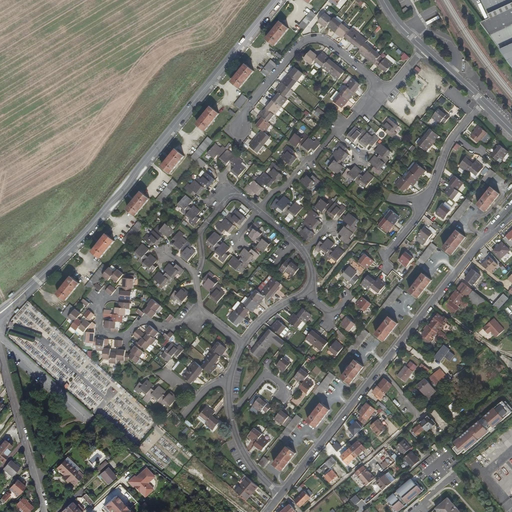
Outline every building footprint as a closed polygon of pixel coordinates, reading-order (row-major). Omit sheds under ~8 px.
[(511,2),(488,14),(490,18),(511,7),(511,2)] [(485,29),(511,65),(511,7),(490,18),(485,20),(483,21),(480,23),(485,29)] [(304,31),(309,24),(314,18),(309,14),(305,20),(299,26),(304,31)] [(326,28),(328,26),(331,29),(331,30),(335,33),(339,37),(339,36),(343,39),(345,36),(349,40),(348,41),(352,44),(356,47),(357,46),(360,49),(359,51),(362,55),(366,58),(370,62),(370,61),(374,64),(382,70),(383,69),(384,70),(387,72),(393,64),(386,57),(383,54),(381,56),(373,49),(365,43),(367,41),(360,35),(352,28),(350,31),(342,24),(334,18),(333,20),(325,14),(319,21),(323,24),(322,25),(326,28)] [(334,18),(342,24),(344,22),(337,15),(334,18)] [(289,29),(281,22),(267,39),(275,46),(289,29)] [(312,64),(315,61),(323,67),(330,74),(338,80),(345,72),(341,69),(342,68),(338,65),(334,61),(333,62),(330,59),(326,56),(326,55),(323,52),(319,56),(315,52),(315,53),(311,50),(305,58),(312,64)] [(261,73),(266,77),(274,67),(269,63),(261,73)] [(240,88),(254,71),(246,65),(232,82),(240,88)] [(292,71),(291,71),(288,74),(289,75),(286,79),(285,78),(282,82),(279,86),(279,87),(276,90),(279,93),(276,97),(275,96),(272,100),(269,104),(269,105),(267,108),(263,112),(262,112),(259,115),(262,118),(259,121),(260,122),(256,126),(262,131),(259,135),(258,134),(255,138),(252,142),(253,142),(250,146),(258,153),(264,145),(270,137),(264,133),(271,125),(270,125),(268,123),(273,116),(274,115),(275,115),(281,107),(288,100),(284,97),(291,90),(297,82),(303,74),(296,67),(295,67),(292,71)] [(471,69),(465,73),(468,78),(475,74),(471,69)] [(346,86),(340,94),(334,101),(342,108),(345,104),(346,105),(349,101),(352,97),(352,96),(355,93),(358,89),(357,88),(360,85),(352,78),(346,86)] [(235,105),(240,109),(248,99),(243,95),(235,105)] [(219,114),(211,107),(197,124),(205,131),(219,114)] [(326,114),(318,108),(316,110),(324,117),(326,114)] [(445,123),(450,117),(443,111),(442,112),(441,111),(439,109),(432,117),(440,124),(442,121),(445,123)] [(388,129),(386,132),(388,134),(392,138),(396,133),(394,131),(398,126),(389,119),(384,125),(387,128),(388,129)] [(481,140),(487,133),(478,125),(475,129),(476,130),(471,137),(478,142),(480,139),(481,140)] [(355,142),(357,139),(359,137),(361,140),(360,141),(360,142),(367,148),(369,145),(371,143),(374,146),(379,139),(374,135),(372,137),(367,133),(362,129),(360,131),(355,127),(348,136),(355,142)] [(429,147),(430,148),(433,145),(437,140),(436,139),(439,136),(431,129),(424,137),(418,144),(426,151),(429,147)] [(297,132),(290,141),(297,147),(299,143),(300,142),(303,145),(309,138),(304,134),(302,136),(297,132)] [(204,142),(209,146),(213,141),(208,137),(204,142)] [(309,138),(303,145),(302,146),(302,147),(309,153),(311,149),(312,148),(316,151),(321,144),(316,140),(314,142),(309,138)] [(341,160),(342,161),(343,162),(349,155),(345,152),(344,151),(347,148),(340,142),(336,147),(338,149),(334,154),(341,160)] [(215,159),(218,156),(219,154),(222,157),(221,158),(220,159),(227,165),(229,162),(230,161),(234,163),(238,158),(239,156),(234,152),(233,154),(228,150),(227,150),(223,146),(221,148),(215,144),(208,153),(215,159)] [(378,157),(377,156),(376,156),(370,163),(373,166),(375,167),(372,170),(379,175),(383,170),(381,168),(385,163),(389,158),(387,156),(391,151),(382,144),(376,151),(379,153),(381,155),(378,157)] [(508,152),(500,145),(498,148),(497,149),(496,148),(491,155),(500,162),(508,152)] [(294,151),(293,151),(287,146),(283,151),(286,153),(282,158),(288,163),(291,165),(296,158),(293,155),(292,154),(294,151)] [(196,162),(198,160),(205,151),(200,147),(192,157),(196,162)] [(185,156),(177,150),(163,167),(171,173),(185,156)] [(328,166),(338,174),(343,167),(340,164),(339,163),(341,160),(334,154),(330,159),(332,161),(328,166)] [(197,162),(203,167),(207,163),(200,158),(197,162)] [(234,168),(232,171),(239,177),(246,168),(241,164),(243,162),(238,158),(234,163),(232,164),(235,167),(234,168)] [(467,172),(470,170),(477,176),(484,168),(480,165),(480,164),(476,161),(475,163),(471,160),(470,161),(468,160),(466,158),(459,167),(467,172)] [(268,174),(265,172),(265,173),(261,178),(259,176),(255,181),(251,186),(249,184),(244,189),(251,195),(254,192),(255,193),(258,195),(264,188),(263,187),(262,186),(264,183),(266,184),(269,187),(275,180),(277,182),(283,175),(280,173),(278,171),(280,168),(274,163),(270,167),(272,169),(268,174)] [(417,164),(411,172),(405,179),(402,177),(396,185),(403,191),(406,189),(407,188),(411,184),(414,187),(417,183),(416,182),(419,178),(421,176),(422,174),(423,175),(426,171),(417,164)] [(351,170),(348,168),(347,170),(343,175),(348,179),(350,176),(355,181),(360,185),(361,183),(366,187),(374,178),(367,172),(364,175),(363,177),(360,174),(361,173),(362,172),(355,166),(352,169),(351,170)] [(485,167),(480,172),(484,175),(489,169),(485,167)] [(495,173),(490,169),(482,179),(487,183),(495,173)] [(204,183),(206,184),(209,187),(215,180),(206,172),(201,177),(199,175),(195,180),(202,186),(204,183)] [(316,186),(320,181),(313,175),(311,178),(309,177),(306,175),(301,182),(310,189),(314,184),(316,186)] [(451,182),(449,184),(450,185),(458,191),(464,183),(461,180),(454,175),(451,179),(453,180),(451,182)] [(162,204),(170,194),(178,184),(173,180),(165,190),(157,200),(162,204)] [(205,188),(203,187),(202,186),(195,180),(191,185),(189,184),(185,189),(191,194),(194,191),(195,192),(199,195),(205,188)] [(453,200),(459,192),(458,191),(450,185),(447,189),(448,189),(445,193),(453,200)] [(500,194),(492,187),(478,205),(486,211),(500,194)] [(150,199),(142,192),(128,209),(136,216),(150,199)] [(189,206),(190,205),(193,201),(186,195),(178,205),(183,209),(181,211),(186,215),(192,208),(189,206)] [(276,209),(279,207),(284,211),(288,215),(290,213),(296,217),(303,208),(296,202),(293,205),(292,207),(289,204),(290,203),(291,202),(284,196),(281,199),(280,201),(277,198),(271,205),(276,209)] [(315,206),(322,212),(325,209),(326,207),(329,210),(335,203),(330,199),(328,201),(323,197),(315,206)] [(467,198),(461,206),(458,210),(449,221),(454,225),(463,214),(472,202),(467,198)] [(335,203),(329,210),(328,211),(327,212),(334,218),(337,214),(338,213),(342,215),(347,209),(342,204),(340,207),(335,203)] [(452,208),(445,203),(443,205),(436,214),(440,217),(441,216),(444,219),(450,211),(451,210),(452,208)] [(194,206),(193,207),(192,208),(186,215),(191,220),(189,222),(194,226),(200,219),(197,217),(198,215),(201,212),(194,206)] [(312,227),(314,228),(315,229),(320,222),(317,219),(316,218),(318,215),(311,209),(307,214),(310,216),(305,221),(312,227)] [(391,229),(395,225),(398,221),(397,220),(400,217),(392,210),(386,218),(379,226),(387,232),(390,228),(391,229)] [(236,221),(237,223),(240,225),(246,218),(237,211),(232,216),(230,214),(226,219),(233,224),(236,221)] [(349,224),(346,227),(345,226),(344,225),(338,232),(342,235),(343,236),(340,239),(347,245),(351,240),(349,238),(353,233),(357,228),(355,226),(359,221),(350,213),(344,220),(347,223),(349,224)] [(216,227),(222,232),(225,230),(227,231),(230,233),(236,227),(234,226),(233,224),(226,219),(222,224),(220,222),(216,227)] [(128,246),(135,237),(135,236),(144,226),(139,221),(130,232),(122,242),(128,246)] [(314,234),(311,231),(310,230),(312,227),(305,221),(301,226),(304,228),(299,233),(309,241),(314,234)] [(255,242),(256,241),(257,239),(261,242),(259,243),(257,247),(264,253),(272,243),(266,239),(268,236),(263,233),(258,228),(260,226),(255,222),(250,229),(253,231),(251,233),(249,236),(255,242)] [(160,228),(158,226),(154,231),(150,236),(148,234),(144,239),(150,244),(153,241),(154,242),(158,245),(163,238),(163,237),(161,236),(164,233),(165,235),(168,237),(174,230),(165,223),(160,228)] [(419,237),(426,242),(432,234),(430,232),(428,231),(429,230),(426,227),(418,236),(419,237)] [(180,251),(181,250),(182,248),(188,242),(183,237),(184,235),(180,231),(174,238),(177,240),(176,242),(173,245),(180,251)] [(466,237),(458,231),(444,248),(452,254),(466,237)] [(218,243),(219,242),(222,238),(215,233),(207,241),(212,246),(211,248),(215,252),(221,245),(218,243)] [(115,241),(107,235),(93,252),(101,258),(115,241)] [(416,240),(423,245),(426,242),(419,237),(416,240)] [(331,249),(332,248),(335,245),(328,239),(325,242),(324,244),(321,241),(315,248),(320,252),(322,250),(327,254),(325,256),(330,260),(332,258),(337,262),(344,253),(338,247),(335,250),(334,252),(331,249)] [(185,251),(184,252),(181,256),(188,261),(196,252),(191,248),(193,246),(188,242),(182,248),(185,251)] [(224,262),(229,256),(226,253),(227,252),(230,249),(223,243),(222,244),(221,245),(215,252),(220,256),(219,259),(224,262)] [(509,251),(502,243),(493,250),(501,259),(509,251)] [(143,264),(148,268),(146,270),(151,274),(157,268),(154,265),(155,264),(157,260),(151,255),(150,256),(149,257),(146,255),(147,253),(150,250),(143,244),(135,253),(140,258),(138,260),(143,264)] [(433,252),(428,248),(424,253),(416,263),(421,267),(429,257),(433,252)] [(239,255),(240,256),(242,257),(249,263),(253,258),(255,260),(259,255),(252,249),(250,252),(248,251),(245,249),(239,255)] [(414,258),(406,252),(400,260),(403,263),(402,264),(406,267),(414,258)] [(371,265),(374,262),(365,254),(359,261),(367,268),(370,264),(371,265)] [(242,266),(245,268),(249,263),(242,257),(239,260),(238,259),(235,257),(229,264),(238,271),(242,266)] [(486,262),(481,265),(491,273),(493,272),(491,271),(497,265),(490,257),(486,262)] [(297,264),(289,258),(279,270),(283,273),(285,270),(293,277),(299,269),(297,267),(296,266),(297,264)] [(100,279),(103,276),(109,269),(104,264),(95,275),(85,287),(90,291),(95,286),(97,283),(100,279)] [(163,275),(160,272),(154,279),(163,286),(167,281),(170,283),(173,278),(178,273),(180,275),(184,270),(177,265),(175,268),(173,267),(170,264),(164,271),(165,272),(167,273),(164,276),(163,275)] [(110,267),(109,269),(103,276),(109,281),(111,278),(117,283),(124,274),(118,269),(116,272),(110,267)] [(347,278),(346,279),(353,285),(359,278),(355,275),(357,273),(350,267),(343,275),(346,277),(347,278)] [(481,276),(473,270),(466,278),(474,285),(481,276)] [(203,286),(210,292),(211,291),(212,290),(215,293),(214,294),(211,297),(218,303),(225,294),(220,290),(222,287),(217,283),(218,283),(212,278),(214,276),(210,272),(204,279),(207,282),(206,283),(203,286)] [(432,280),(424,274),(410,291),(418,297),(432,280)] [(362,284),(369,290),(371,287),(376,280),(373,277),(372,279),(370,277),(368,276),(362,284)] [(80,284),(72,277),(58,294),(66,301),(80,284)] [(273,277),(267,285),(260,293),(257,290),(251,298),(244,305),(239,301),(233,309),(235,311),(229,319),(237,325),(239,323),(240,321),(241,323),(245,319),(248,315),(247,314),(248,312),(250,310),(252,312),(255,308),(256,309),(260,305),(263,301),(262,300),(265,297),(269,299),(271,297),(271,296),(273,297),(276,293),(280,289),(278,288),(279,286),(281,284),(273,277)] [(135,279),(125,278),(123,287),(131,288),(134,288),(135,279)] [(383,281),(379,278),(376,280),(371,287),(379,293),(386,285),(382,282),(383,281)] [(485,309),(490,303),(463,283),(444,306),(453,314),(459,307),(458,306),(460,303),(465,307),(468,304),(463,300),(465,297),(483,311),(485,309)] [(108,293),(111,296),(117,290),(114,287),(111,285),(108,289),(106,291),(108,293)] [(403,290),(398,286),(390,297),(382,306),(387,310),(394,301),(403,290)] [(132,300),(133,292),(131,292),(131,288),(123,287),(123,291),(122,291),(121,299),(121,302),(120,308),(116,307),(115,314),(113,314),(113,318),(113,321),(106,321),(105,328),(112,328),(111,332),(119,332),(119,329),(116,329),(117,321),(120,322),(124,322),(124,315),(126,315),(127,308),(131,309),(131,303),(128,303),(128,300),(132,300)] [(176,290),(170,297),(171,297),(175,301),(178,299),(183,303),(187,298),(190,294),(183,288),(180,291),(179,292),(176,290)] [(504,294),(493,306),(498,310),(508,299),(504,294)] [(365,311),(371,303),(363,297),(360,301),(359,300),(356,304),(365,311)] [(153,299),(149,304),(148,305),(149,306),(157,312),(161,306),(162,306),(153,299)] [(488,312),(493,306),(490,303),(485,309),(488,312)] [(62,315),(68,319),(69,317),(76,309),(71,305),(62,315)] [(145,311),(153,318),(157,313),(157,312),(149,306),(145,311)] [(69,317),(75,322),(71,326),(77,331),(79,328),(84,332),(88,328),(91,324),(86,320),(84,322),(78,318),(82,314),(76,309),(69,317)] [(312,315),(304,309),(302,311),(300,312),(299,312),(296,315),(303,321),(306,323),(312,315)] [(89,310),(84,316),(87,318),(90,320),(95,315),(92,312),(89,310)] [(292,319),(289,322),(297,329),(303,321),(296,315),(294,313),(290,318),(292,319)] [(443,318),(438,314),(429,326),(443,337),(445,334),(439,330),(440,328),(441,329),(449,319),(444,316),(443,318)] [(343,321),(344,322),(341,325),(349,331),(355,324),(346,316),(343,321)] [(398,323),(390,317),(376,334),(384,341),(398,323)] [(505,330),(494,318),(484,328),(489,334),(491,331),(497,337),(505,330)] [(274,324),(271,327),(280,335),(287,327),(278,321),(275,324),(274,324)] [(297,329),(300,331),(306,323),(303,321),(297,329)] [(428,343),(437,332),(429,326),(427,325),(424,329),(425,330),(421,335),(424,337),(422,339),(428,343)] [(129,356),(138,363),(141,359),(140,358),(145,353),(141,350),(143,347),(147,350),(151,345),(152,345),(157,340),(155,338),(159,333),(151,326),(146,331),(149,333),(146,335),(144,338),(143,338),(141,340),(139,343),(137,342),(135,345),(136,346),(134,348),(132,351),(133,352),(131,354),(129,356)] [(146,335),(139,329),(136,332),(134,335),(139,339),(140,339),(142,336),(143,338),(144,338),(146,335)] [(364,329),(356,339),(354,342),(348,349),(353,353),(361,343),(369,333),(364,329)] [(285,342),(270,330),(263,338),(262,339),(261,338),(255,345),(256,345),(251,351),(256,356),(261,350),(262,351),(264,348),(267,350),(273,343),(280,348),(285,342)] [(325,338),(321,335),(317,332),(316,333),(315,332),(313,330),(307,337),(306,339),(314,345),(321,351),(328,343),(326,341),(324,340),(325,338)] [(86,343),(94,343),(94,345),(98,346),(97,351),(104,351),(104,348),(105,346),(105,340),(101,340),(98,339),(98,338),(95,338),(95,333),(87,332),(86,343)] [(166,333),(163,336),(168,340),(169,341),(171,338),(174,334),(171,332),(168,335),(166,333)] [(340,344),(340,343),(337,340),(330,349),(337,355),(343,347),(340,344)] [(203,368),(210,374),(213,370),(214,371),(218,367),(215,365),(218,361),(217,360),(218,358),(220,356),(222,357),(225,353),(224,352),(226,348),(219,342),(212,350),(212,349),(206,357),(209,359),(202,367),(203,368)] [(176,356),(178,357),(184,349),(179,345),(177,347),(172,343),(162,356),(169,361),(174,355),(175,354),(176,353),(177,354),(176,356)] [(444,344),(434,357),(440,362),(444,356),(450,361),(454,355),(449,350),(450,349),(444,344)] [(104,351),(104,354),(103,359),(111,360),(110,363),(117,364),(118,360),(118,353),(111,352),(112,349),(108,348),(104,348),(104,351)] [(418,358),(421,354),(413,348),(410,352),(418,358)] [(118,353),(118,360),(125,361),(129,361),(129,356),(129,353),(126,353),(126,350),(122,350),(118,349),(118,353)] [(291,364),(283,358),(277,366),(280,368),(280,369),(284,373),(291,364)] [(364,366),(356,360),(343,377),(351,384),(364,366)] [(173,369),(180,374),(186,366),(179,361),(173,369)] [(194,380),(195,381),(198,377),(201,373),(200,372),(201,371),(203,368),(202,367),(196,362),(189,369),(183,377),(191,384),(193,381),(194,380)] [(427,373),(430,370),(422,363),(419,366),(427,373)] [(409,365),(407,367),(405,366),(398,376),(405,381),(414,369),(409,365)] [(434,374),(440,381),(449,374),(445,369),(443,371),(440,368),(434,374)] [(314,385),(306,378),(309,375),(301,369),(294,378),(299,381),(299,380),(303,383),(300,387),(303,388),(304,389),(303,391),(307,394),(314,385)] [(330,372),(329,374),(322,383),(314,393),(319,397),(327,387),(335,376),(330,372)] [(436,384),(440,381),(434,374),(430,377),(436,384)] [(139,392),(141,390),(146,394),(151,398),(153,396),(157,400),(162,404),(164,401),(169,406),(177,397),(170,391),(167,394),(166,395),(163,393),(164,392),(165,391),(158,385),(155,388),(154,390),(151,387),(152,386),(153,385),(147,379),(144,383),(143,384),(140,382),(134,389),(139,392)] [(373,392),(381,399),(385,393),(386,392),(390,388),(392,390),(394,388),(392,386),(391,385),(384,379),(378,386),(373,392)] [(436,391),(425,379),(418,385),(428,398),(436,391)] [(260,396),(267,387),(265,385),(258,394),(260,396)] [(458,407),(461,405),(450,393),(448,395),(458,407)] [(294,396),(291,402),(297,405),(300,399),(294,396)] [(267,413),(272,406),(264,399),(263,401),(262,400),(260,398),(253,406),(261,412),(263,410),(267,413)] [(378,401),(376,404),(383,409),(385,406),(378,401)] [(330,410),(322,403),(308,421),(317,427),(330,410)] [(367,403),(359,413),(362,416),(360,419),(365,423),(375,410),(367,403)] [(506,405),(505,403),(488,417),(490,419),(488,420),(487,419),(484,421),(458,443),(461,446),(466,452),(467,453),(493,432),(491,430),(496,426),(497,428),(511,415),(511,407),(508,403),(506,405)] [(208,421),(206,424),(213,430),(220,422),(217,420),(216,419),(217,418),(213,415),(216,412),(212,409),(211,410),(207,407),(200,414),(208,421)] [(283,424),(289,417),(287,415),(285,414),(287,412),(282,409),(275,418),(283,424)] [(297,414),(287,427),(280,436),(279,438),(284,441),(292,431),(302,418),(297,414)] [(428,417),(420,423),(427,431),(436,423),(432,419),(431,420),(428,417)] [(371,426),(373,428),(372,429),(378,436),(386,429),(378,420),(371,426)] [(355,436),(364,428),(357,421),(349,428),(353,432),(352,432),(355,436)] [(423,430),(419,425),(416,427),(417,428),(412,433),(416,437),(423,430)] [(269,442),(262,436),(262,434),(255,428),(248,436),(252,439),(251,440),(256,443),(254,445),(258,448),(259,447),(261,448),(263,450),(269,442)] [(274,459),(281,450),(280,449),(285,443),(278,438),(267,454),(274,459)] [(397,446),(403,454),(411,448),(404,440),(397,446)] [(0,446),(0,461),(2,463),(7,457),(6,456),(10,452),(9,451),(12,447),(4,441),(0,446)] [(359,441),(350,448),(357,456),(366,448),(359,441)] [(334,446),(338,451),(343,447),(338,442),(334,446)] [(296,453),(288,446),(274,464),(283,470),(296,453)] [(466,452),(461,446),(458,449),(463,455),(466,452)] [(348,464),(357,456),(350,448),(341,456),(348,464)] [(419,461),(412,452),(405,458),(412,467),(419,461)] [(432,455),(420,464),(424,469),(436,459),(432,455)] [(269,460),(264,456),(258,464),(263,468),(269,460)] [(330,468),(337,462),(332,456),(325,463),(330,468)] [(75,465),(68,458),(64,461),(72,468),(75,465)] [(381,464),(385,469),(392,462),(388,458),(381,464)] [(19,469),(10,461),(3,469),(12,477),(19,469)] [(64,461),(57,469),(64,476),(62,478),(68,483),(70,482),(77,474),(72,468),(64,461)] [(116,478),(107,468),(100,475),(108,484),(116,478)] [(134,477),(128,482),(133,487),(134,487),(135,486),(136,486),(140,490),(139,492),(145,497),(153,490),(147,483),(154,477),(146,468),(136,477),(135,478),(134,477)] [(358,476),(366,486),(374,479),(369,473),(366,469),(358,476)] [(337,476),(332,470),(325,476),(330,482),(337,476)] [(77,474),(70,482),(74,486),(82,478),(77,474)] [(376,482),(383,490),(392,483),(385,475),(376,482)] [(248,477),(242,484),(252,493),(258,486),(248,477)] [(415,482),(412,478),(398,490),(399,491),(396,493),(395,492),(389,498),(394,504),(395,505),(395,506),(399,511),(406,505),(405,503),(407,501),(409,503),(424,490),(421,486),(417,481),(415,482)] [(25,488),(17,480),(9,489),(18,496),(25,488)] [(305,485),(303,483),(298,487),(296,490),(299,493),(304,489),(302,487),(305,485)] [(246,500),(252,493),(242,484),(236,491),(246,500)] [(305,491),(295,501),(301,506),(310,497),(305,491)] [(10,496),(6,492),(1,498),(5,501),(10,496)] [(89,506),(93,502),(86,494),(82,497),(89,506)] [(114,497),(128,511),(131,511),(117,496),(114,497)] [(104,507),(108,511),(128,511),(114,497),(104,507)] [(27,501),(24,498),(15,507),(19,511),(28,511),(32,508),(27,502),(27,501)] [(227,501),(230,503),(226,508),(231,511),(241,511),(244,509),(230,498),(227,501)] [(459,511),(452,504),(447,499),(435,509),(437,511),(459,511)] [(62,511),(79,511),(71,503),(62,511)]
